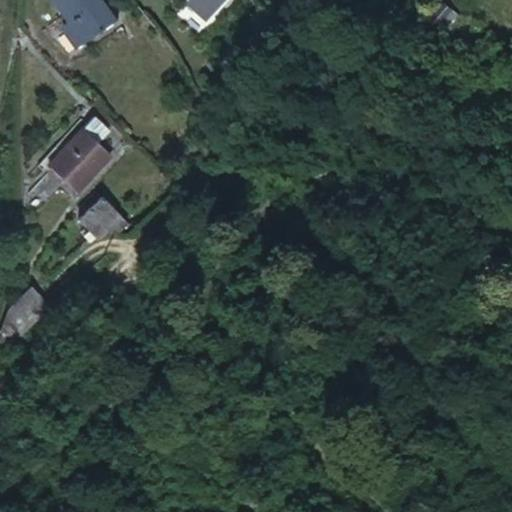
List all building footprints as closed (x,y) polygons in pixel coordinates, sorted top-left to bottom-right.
[(108,0),(52,0),(81,38),(72,45),(89,68),(130,38),(120,25),(114,29),(103,16),(114,7),(108,0)] [(191,0),(184,8),(204,26),(228,0),(191,0)] [(77,129),(42,165),(69,190),(104,154),(77,129)] [(100,199),(77,221),(92,238),(116,215),(100,199)] [(25,297),(9,312),(19,323),(35,308),(25,297)]
